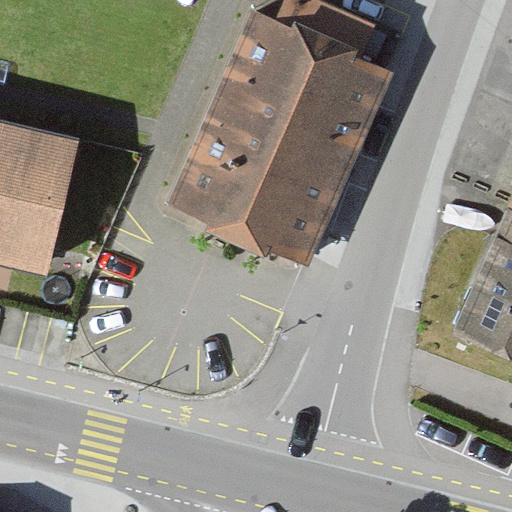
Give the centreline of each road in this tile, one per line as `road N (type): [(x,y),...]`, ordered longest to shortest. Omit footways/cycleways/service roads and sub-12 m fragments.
road 1 (residential): [(309,492),(352,325),(450,22)]
road 2 (secondary): [(0,417),(262,480)]
